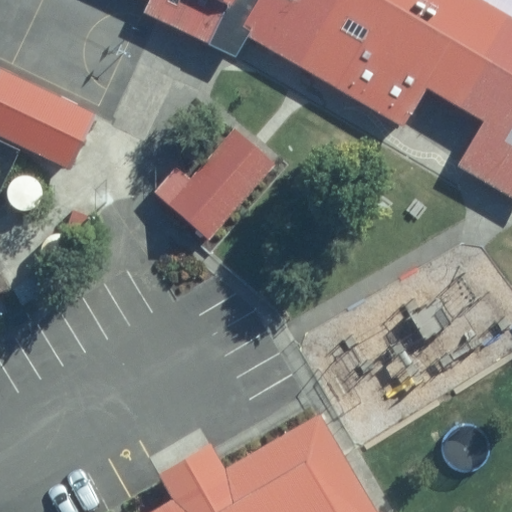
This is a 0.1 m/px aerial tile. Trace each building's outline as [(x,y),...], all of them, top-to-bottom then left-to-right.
[(234,0),(196,0),(227,14),(234,0)] [(511,29),(459,0),(266,0),(244,38),(399,125),(421,85),(485,120),(462,161),(511,189),(511,29)] [(83,106),(0,67),(0,127),(59,156),(83,106)] [(214,244),(288,157),(228,105),(153,192),(214,244)] [(3,215),(0,217),(0,285),(4,292),(0,295),(0,314),(29,297),(48,285),(3,215)] [(394,511),(327,396),(123,511),(394,511)]
